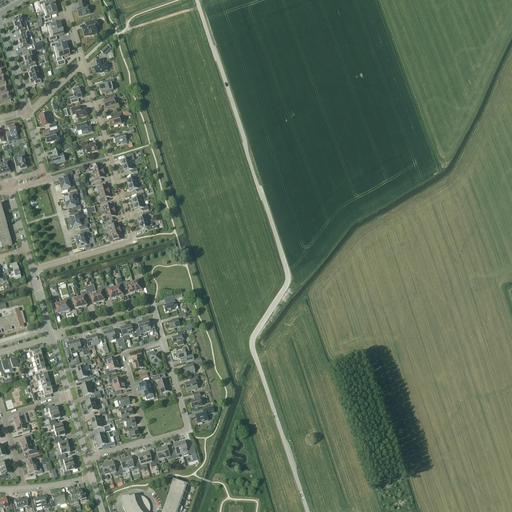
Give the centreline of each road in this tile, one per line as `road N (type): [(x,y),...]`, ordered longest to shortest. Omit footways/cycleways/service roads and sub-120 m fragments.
road 1 (residential): [(73,258),(133,239),(82,61)]
road 2 (residential): [(164,345),(148,306),(51,334)]
road 3 (residential): [(148,441),(186,428),(164,345)]
road 4 (residential): [(148,441),(130,353),(164,345)]
